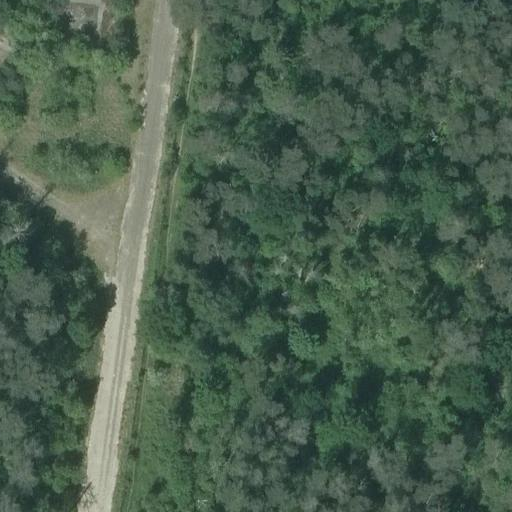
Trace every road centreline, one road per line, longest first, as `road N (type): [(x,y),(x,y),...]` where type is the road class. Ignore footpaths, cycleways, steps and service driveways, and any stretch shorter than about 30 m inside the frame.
road 1 (track): [(159,290),(463,511)]
road 2 (track): [(159,290),(128,511)]
